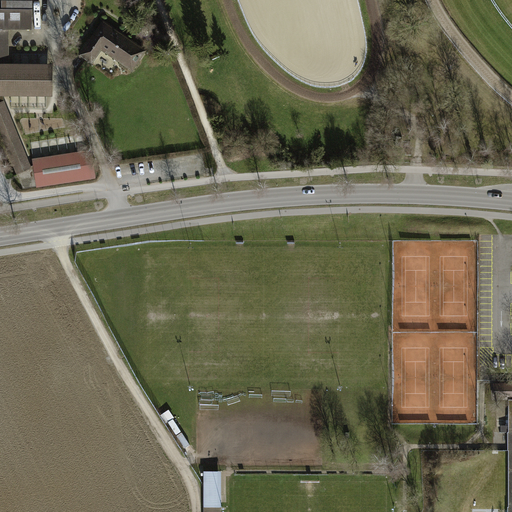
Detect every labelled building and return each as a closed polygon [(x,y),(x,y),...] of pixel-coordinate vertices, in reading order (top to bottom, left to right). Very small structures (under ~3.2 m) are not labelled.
[(1,1),(1,9),(0,8),(0,96),(3,96),(52,96),(52,64),(8,64),(8,29),(31,29),(31,1),(1,1)] [(78,55),(91,64),(101,50),(131,71),(145,50),(102,21),(78,55)] [(0,102),(0,134),(16,174),(17,174),(23,188),(36,187),(33,166),(31,166),(4,101),(3,101),(0,102)] [(36,187),(36,188),(94,178),(90,151),(32,159),(33,166),(36,187)] [(224,511),(224,471),(206,471),(205,511),(224,511)]
